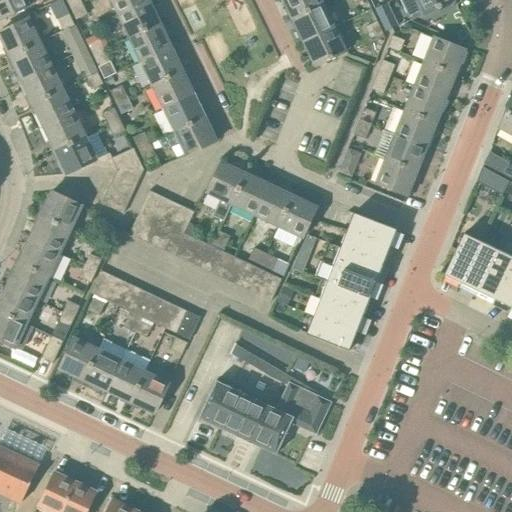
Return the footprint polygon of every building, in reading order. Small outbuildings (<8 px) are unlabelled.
[(0,0),(0,19),(30,5),(27,0),(0,0)] [(66,0),(71,9),(82,3),(81,0),(66,0)] [(148,0),(111,0),(118,15),(148,0)] [(160,23),(149,0),(148,0),(118,15),(129,38),(160,23)] [(283,0),(292,19),(323,4),(330,0),(283,0)] [(453,0),(416,0),(424,15),(453,0)] [(88,14),(82,3),(71,9),(76,20),(88,14)] [(303,42),(334,27),(323,4),(292,19),(303,42)] [(63,31),(74,25),(69,14),(58,20),(63,31)] [(386,31),(398,26),(393,14),(381,20),(386,31)] [(0,32),(0,36),(10,57),(40,42),(29,18),(0,32)] [(371,38),(383,33),(377,21),(366,27),(371,38)] [(172,47),(160,23),(129,38),(141,62),(172,47)] [(73,55),(87,48),(75,25),(74,25),(63,31),(62,32),(73,55)] [(346,51),(334,27),(303,42),(315,66),(346,51)] [(405,40),(393,35),(388,47),(400,52),(405,40)] [(424,62),(456,75),(466,50),(434,37),(424,62)] [(88,44),(93,55),(105,50),(99,39),(88,44)] [(40,42),(10,57),(21,80),(52,65),(40,42)] [(152,85),(183,70),(172,47),(141,62),(152,85)] [(84,78),(86,77),(97,72),(98,71),(87,48),(73,55),(84,78)] [(110,61),(105,50),(93,55),(99,67),(110,61)] [(383,60),(378,72),(390,77),(395,65),(383,60)] [(456,75),(424,62),(414,86),(446,99),(456,75)] [(32,104),(63,89),(52,65),(21,80),(32,104)] [(163,108),(194,94),(183,70),(152,85),(163,108)] [(103,84),(97,72),(86,77),(92,89),(103,84)] [(390,77),(378,72),(372,89),(384,93),(390,77)] [(110,91),(116,102),(127,97),(122,85),(110,91)] [(446,99),(414,86),(405,110),(437,123),(446,99)] [(44,127),(74,112),(63,89),(32,104),(44,127)] [(175,132),(205,117),(194,94),(163,108),(175,132)] [(133,109),(127,97),(116,102),(122,114),(133,109)] [(511,103),(499,128),(511,134),(511,103)] [(108,125),(120,119),(114,107),(103,113),(108,125)] [(364,108),(359,120),(371,125),(376,113),(364,108)] [(437,123),(405,110),(395,134),(427,147),(437,123)] [(55,151),(85,136),(74,112),(44,127),(55,151)] [(175,132),(157,140),(163,151),(180,143),(186,156),(217,141),(205,117),(175,132)] [(120,119),(108,125),(114,136),(125,131),(120,119)] [(371,125),(359,120),(355,132),(367,137),(371,125)] [(133,138),(138,149),(150,144),(144,132),(133,138)] [(417,171),(427,147),(395,134),(385,159),(417,171)] [(97,160),(85,136),(55,151),(66,175),(97,160)] [(150,144),(138,149),(144,161),(156,155),(150,144)] [(118,170),(144,170),(134,148),(112,158),(118,170)] [(484,163),(505,175),(511,164),(490,152),(484,163)] [(417,171),(385,159),(376,183),(408,196),(417,171)] [(223,221),(246,173),(222,162),(207,193),(220,199),(213,216),(223,221)] [(510,182),(482,167),(477,181),(502,195),(510,182)] [(112,181),(134,191),(144,170),(118,170),(112,181)] [(231,204),(255,215),(269,184),(246,173),(231,204)] [(112,181),(107,192),(129,202),(134,191),(112,181)] [(255,215),(279,226),(293,195),(269,184),(255,215)] [(151,217),(161,196),(149,190),(139,212),(151,217)] [(40,215),(71,230),(82,206),(51,191),(40,215)] [(123,213),(129,202),(107,192),(101,203),(123,213)] [(317,207),(293,195),(279,226),(302,238),(317,207)] [(172,201),(161,196),(151,217),(162,222),(172,201)] [(183,206),(172,201),(162,222),(173,227),(183,206)] [(194,212),(183,206),(173,227),(184,233),(185,233),(194,212)] [(129,234),(141,239),(151,217),(139,212),(129,234)] [(347,230),(390,247),(397,229),(354,213),(347,230)] [(71,230),(40,215),(29,239),(60,254),(71,230)] [(151,217),(141,239),(152,244),(162,222),(151,217)] [(119,224),(107,218),(102,230),(113,236),(119,224)] [(152,244),(162,249),(173,227),(162,222),(152,244)] [(173,227),(162,249),(173,255),(184,233),(173,227)] [(390,247),(347,230),(340,247),(383,264),(390,247)] [(230,236),(218,231),(213,242),(225,248),(230,236)] [(173,255),(184,260),(195,238),(185,233),(184,233),(173,255)] [(444,275),(461,283),(481,242),(464,233),(444,275)] [(184,260),(195,265),(205,243),(195,238),(184,260)] [(49,277),(60,254),(29,239),(18,262),(49,277)] [(511,243),(503,239),(498,250),(478,291),(494,299),(511,262),(511,243)] [(478,291),(498,250),(481,242),(461,283),(478,291)] [(216,248),(205,243),(195,265),(206,270),(216,248)] [(383,264),(340,247),(334,264),(377,281),(383,264)] [(206,270),(217,275),(227,253),(216,248),(206,270)] [(261,265),(266,253),(254,248),(249,259),(261,265)] [(217,275),(227,280),(238,258),(227,253),(217,275)] [(266,253),(261,265),(272,270),(277,259),(266,253)] [(91,254),(85,265),(97,271),(102,259),(91,254)] [(249,263),(238,258),(227,280),(238,285),(249,263)] [(377,281),(334,264),(322,260),(316,277),(327,282),(370,298),(377,281)] [(49,277),(18,262),(7,286),(38,300),(49,277)] [(511,304),(511,262),(494,299),(511,307),(511,304)] [(238,285),(249,291),(260,269),(249,263),(238,285)] [(97,271),(85,265),(80,277),(91,283),(97,271)] [(249,291),(260,296),(270,274),(260,269),(249,291)] [(102,298),(113,276),(101,270),(90,293),(102,298)] [(282,279),(270,274),(260,296),(272,301),(282,279)] [(113,276),(102,298),(113,303),(123,281),(113,276)] [(113,303),(124,309),(134,286),(123,281),(113,303)] [(370,298),(327,282),(320,299),(363,315),(370,298)] [(38,300),(7,286),(0,300),(0,311),(27,324),(38,300)] [(124,309),(131,312),(135,314),(145,291),(134,286),(124,309)] [(146,319),(156,296),(145,291),(135,314),(142,317),(146,319)] [(156,324),(167,301),(156,296),(146,319),(156,324)] [(105,304),(94,298),(88,310),(100,316),(105,304)] [(363,315),(320,299),(313,316),(356,333),(363,315)] [(68,301),(63,312),(75,318),(80,306),(68,301)] [(167,301),(156,324),(167,329),(178,307),(167,301)] [(178,334),(189,312),(178,307),(167,329),(178,334)] [(27,324),(0,311),(0,340),(19,350),(23,349),(34,327),(27,324)] [(75,318),(63,312),(53,334),(64,340),(75,318)] [(135,332),(141,321),(142,317),(135,314),(131,312),(124,327),(135,332)] [(189,312),(178,334),(190,340),(200,317),(189,312)] [(356,333),(313,316),(307,333),(350,350),(356,333)] [(141,321),(135,332),(147,338),(152,326),(141,321)] [(42,357),(53,363),(64,341),(52,335),(42,357)] [(183,355),(188,343),(176,337),(171,349),(183,355)] [(84,380),(98,349),(74,338),(60,369),(84,380)] [(107,391),(122,360),(98,349),(84,380),(107,391)] [(298,357),(294,368),(305,373),(309,363),(298,357)] [(145,372),(122,360),(107,391),(131,402),(145,372)] [(149,364),(145,372),(131,402),(155,414),(173,376),(149,364)] [(276,409),(216,381),(199,418),(276,454),(291,423),(294,417),(276,409)] [(332,402),(289,382),(276,409),(294,417),(291,423),(317,435),(332,402)] [(0,491),(17,455),(0,447),(0,491)] [(17,455),(0,491),(0,492),(21,503),(39,466),(17,455)] [(54,511),(61,511),(75,483),(54,472),(38,505),(54,511)] [(88,511),(97,493),(75,483),(61,511),(88,511)] [(132,511),(133,510),(112,500),(105,511),(132,511)]
